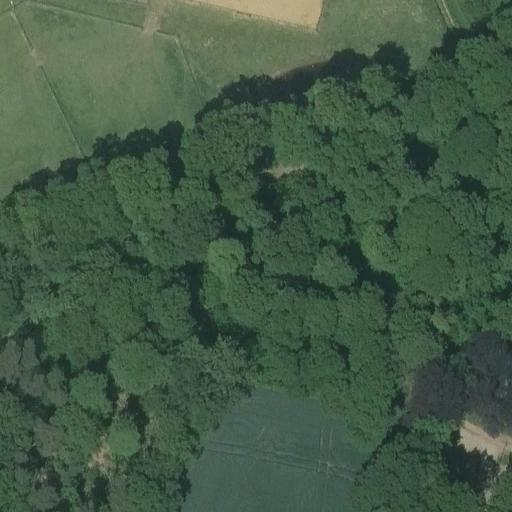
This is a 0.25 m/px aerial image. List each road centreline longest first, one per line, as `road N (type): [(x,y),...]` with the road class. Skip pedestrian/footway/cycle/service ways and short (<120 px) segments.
road 1 (track): [(511,84),(316,161),(0,263)]
road 2 (track): [(511,451),(435,405),(367,334),(254,316),(147,325)]
road 3 (track): [(367,334),(316,161)]
road 4 (track): [(147,325),(0,267)]
